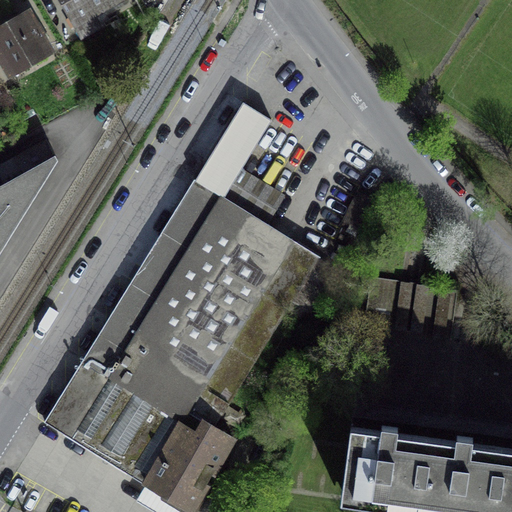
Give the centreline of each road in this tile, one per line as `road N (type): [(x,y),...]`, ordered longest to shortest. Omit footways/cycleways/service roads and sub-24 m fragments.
road 1 (residential): [(273,0),(0,423)]
road 2 (residential): [(286,0),(363,104),(511,270)]
